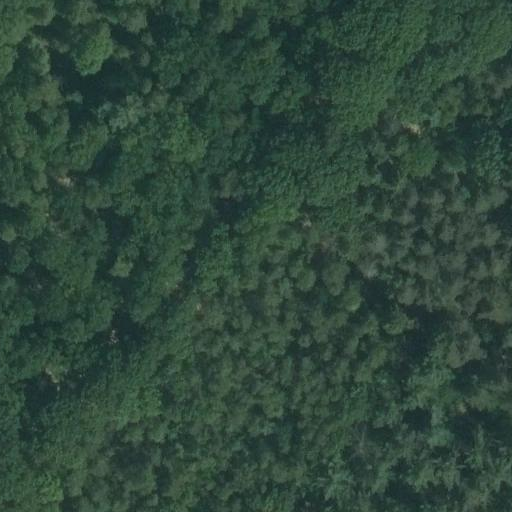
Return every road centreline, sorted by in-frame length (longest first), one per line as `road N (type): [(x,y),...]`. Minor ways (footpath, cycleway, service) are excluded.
road 1 (track): [(118,331),(229,187),(346,0)]
road 2 (track): [(273,495),(511,268)]
road 3 (track): [(118,331),(273,495)]
road 4 (track): [(0,434),(118,331)]
